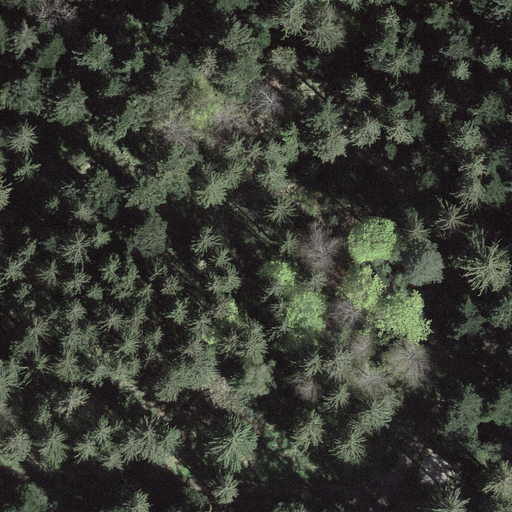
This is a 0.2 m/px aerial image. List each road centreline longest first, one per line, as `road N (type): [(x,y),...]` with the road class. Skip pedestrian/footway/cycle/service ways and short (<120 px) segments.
road 1 (track): [(0,475),(400,484)]
road 2 (track): [(511,339),(439,407),(380,511)]
